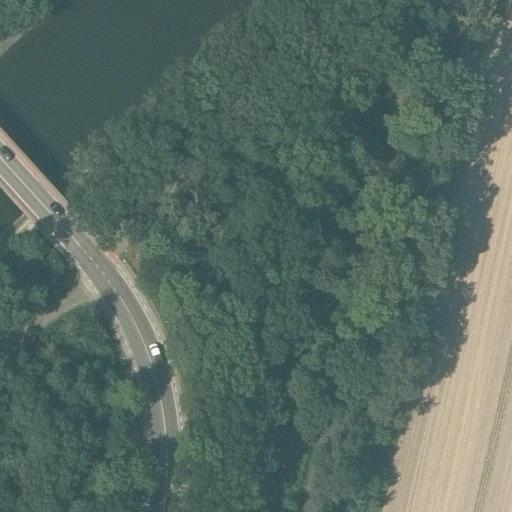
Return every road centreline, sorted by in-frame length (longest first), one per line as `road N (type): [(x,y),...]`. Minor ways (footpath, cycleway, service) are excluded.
road 1 (unclassified): [(361,0),(102,277)]
road 2 (track): [(0,248),(273,0)]
road 3 (secondary): [(102,277),(135,329),(152,376),(164,443),(163,511)]
road 4 (secondary): [(0,163),(102,277)]
road 5 (track): [(0,366),(102,277)]
